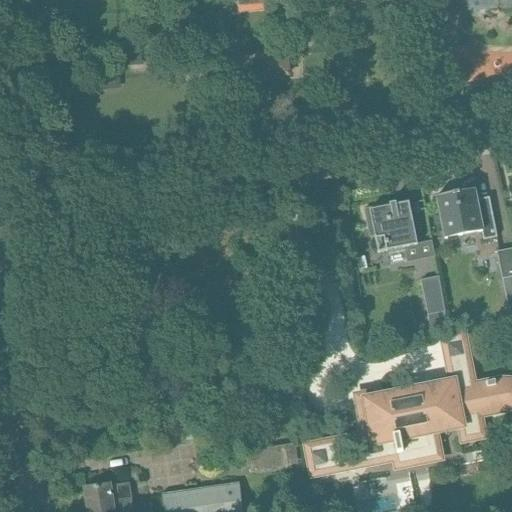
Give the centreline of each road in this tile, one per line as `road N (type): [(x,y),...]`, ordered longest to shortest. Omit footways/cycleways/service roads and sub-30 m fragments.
road 1 (unclassified): [(0,231),(511,126)]
road 2 (unknown): [(294,170),(283,205),(340,359),(353,376),(427,372)]
road 3 (unclassified): [(0,318),(29,511)]
